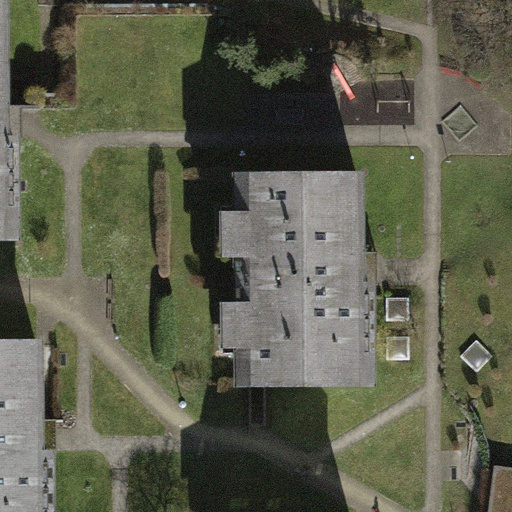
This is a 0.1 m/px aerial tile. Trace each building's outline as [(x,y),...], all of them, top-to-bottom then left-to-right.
[(2,0),(0,0),(0,236),(15,236),(14,139),(3,139),(2,0)] [(358,178),(240,178),(240,205),(241,258),(241,303),(241,355),(242,383),(371,382),(370,284),(359,284),(358,178)] [(241,258),(240,205),(220,205),(221,258),(241,258)] [(241,355),(241,303),(221,303),(221,356),(241,355)] [(37,345),(0,345),(0,511),(49,511),(49,452),(38,452),(37,345)] [(511,511),(511,482),(493,480),(489,511),(511,511)]
